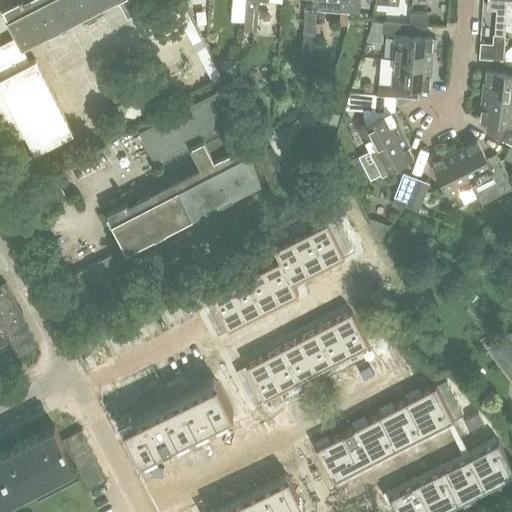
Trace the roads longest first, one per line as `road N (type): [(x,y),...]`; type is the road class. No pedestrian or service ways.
road 1 (residential): [(72,371),(0,230)]
road 2 (residential): [(145,511),(72,371)]
road 3 (residential): [(427,136),(456,90),(463,0)]
